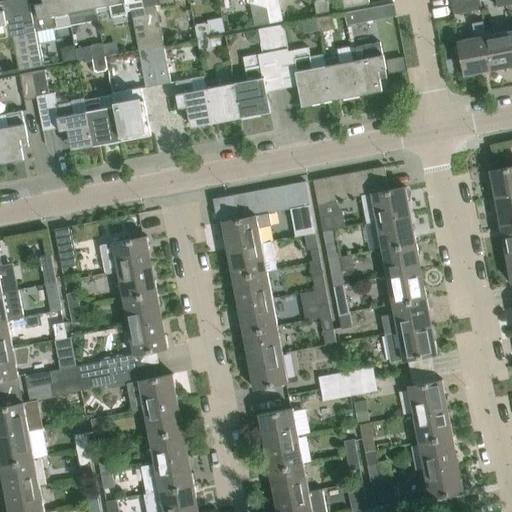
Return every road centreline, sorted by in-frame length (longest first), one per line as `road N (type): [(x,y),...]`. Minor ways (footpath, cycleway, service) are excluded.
road 1 (residential): [(511,490),(437,134)]
road 2 (residential): [(235,511),(172,184)]
road 3 (residential): [(172,184),(437,134)]
road 4 (residential): [(0,217),(172,184)]
road 5 (residential): [(437,134),(412,0)]
